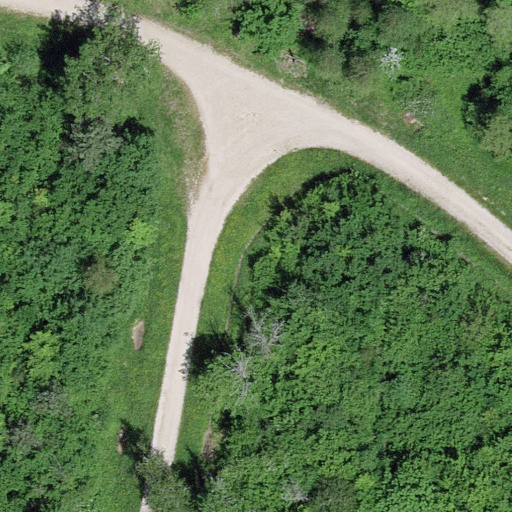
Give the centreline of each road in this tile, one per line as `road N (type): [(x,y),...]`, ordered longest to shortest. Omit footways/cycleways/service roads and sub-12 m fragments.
road 1 (track): [(511,245),(392,156),(250,99),(185,48),(36,0)]
road 2 (track): [(152,511),(196,266),(250,99)]
